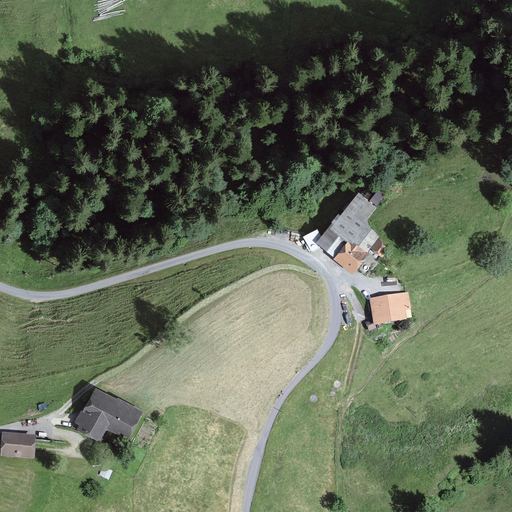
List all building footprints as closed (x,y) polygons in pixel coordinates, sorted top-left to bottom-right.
[(359,190),(347,200),(360,213),(371,203),(359,190)] [(347,200),(331,222),(340,238),(344,241),(361,253),(366,247),(374,237),(362,222),(360,213),(347,200)] [(314,228),(318,235),(323,244),(325,247),(340,238),(331,222),(330,219),(314,228)] [(318,235),(307,241),(312,250),(323,244),(318,235)] [(383,244),(374,237),(366,247),(374,254),(383,244)] [(361,253),(344,241),(330,259),(349,273),(363,255),(361,253)] [(403,297),(370,303),(374,322),(400,318),(399,308),(404,307),(403,297)] [(94,390),(74,427),(97,440),(104,428),(123,438),(137,414),(94,390)] [(35,440),(4,439),(3,458),(34,459),(35,440)]
